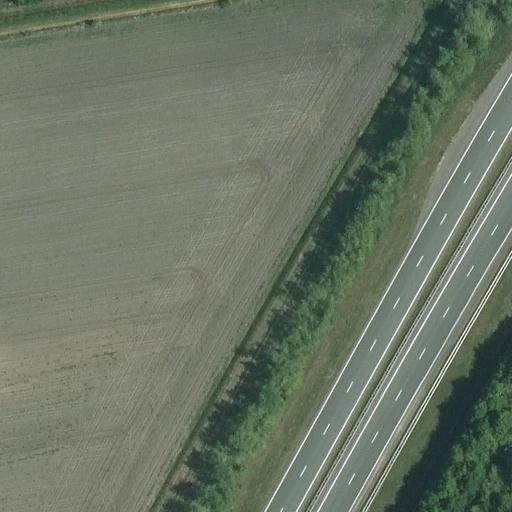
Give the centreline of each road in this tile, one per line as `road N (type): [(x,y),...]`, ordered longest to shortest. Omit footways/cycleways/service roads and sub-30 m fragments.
road 1 (trunk): [(511,104),(281,511)]
road 2 (trunk): [(335,511),(511,202)]
road 3 (track): [(511,358),(424,511)]
